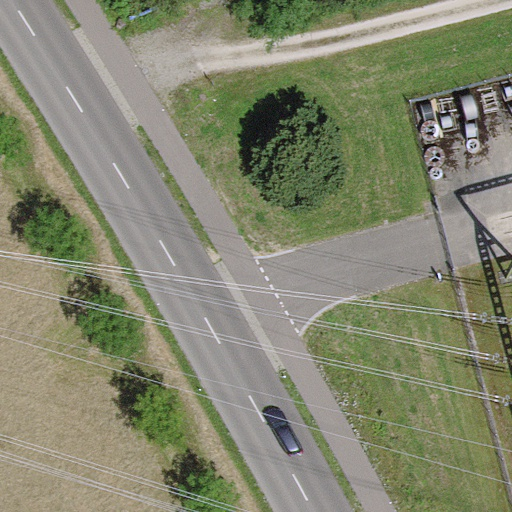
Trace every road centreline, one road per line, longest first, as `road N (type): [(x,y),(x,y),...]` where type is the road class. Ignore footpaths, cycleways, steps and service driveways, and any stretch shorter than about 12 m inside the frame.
road 1 (tertiary): [(320,511),(213,321),(11,0)]
road 2 (track): [(471,0),(71,90)]
